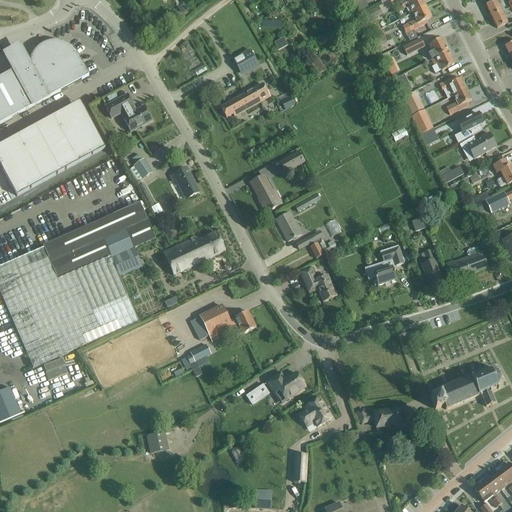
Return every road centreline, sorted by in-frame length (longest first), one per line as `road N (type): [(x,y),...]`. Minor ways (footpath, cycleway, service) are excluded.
road 1 (unclassified): [(511,283),(340,342),(301,333),(168,102),(90,0)]
road 2 (residential): [(511,119),(451,0)]
